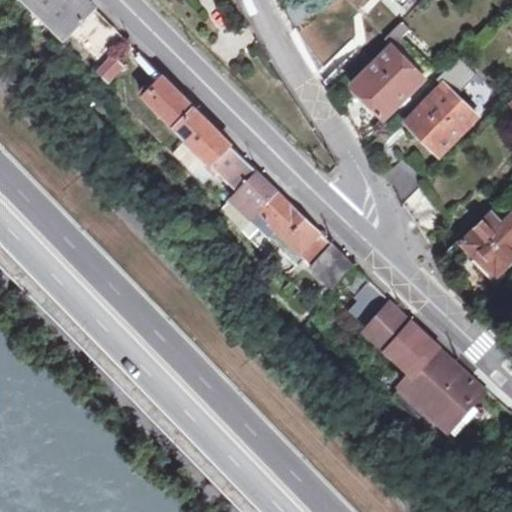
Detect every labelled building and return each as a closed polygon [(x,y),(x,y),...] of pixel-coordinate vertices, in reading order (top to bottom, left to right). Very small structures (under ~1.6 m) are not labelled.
[(32,0),(72,40),(100,12),(88,0),(32,0)] [(296,26),(314,10),(316,8),(308,0),(294,0),(286,8),(296,26)] [(397,0),(407,10),(417,0),(397,0)] [(329,27),(314,10),(296,26),(293,29),(305,49),(329,27)] [(385,119),(426,79),(406,58),(413,51),(402,39),(412,31),(405,23),(388,39),(393,46),(353,86),(360,93),(345,110),(354,124),(364,115),(368,119),(377,110),(385,119)] [(103,29),(87,47),(99,57),(115,39),(103,29)] [(433,72),(413,51),(406,58),(426,79),(433,72)] [(150,98),(168,79),(144,56),(138,62),(157,81),(145,94),(150,98)] [(463,59),(441,79),(447,85),(460,99),(481,78),(463,59)] [(188,100),(168,79),(150,98),(172,120),(190,102),(188,100)] [(460,99),(447,85),(412,120),(445,153),(479,119),(460,99)] [(172,120),(181,129),(199,111),(190,102),(172,120)] [(245,192),(262,173),(248,159),(199,111),(181,129),(245,192)] [(406,154),(388,171),(406,200),(428,179),(406,154)] [(275,223),(312,259),(319,265),(337,245),(262,173),(245,192),(236,202),(267,231),(275,223)] [(452,215),(428,179),(406,200),(430,236),(452,215)] [(511,219),(502,228),(491,216),(462,244),(499,281),(511,269),(511,219)] [(275,223),(267,231),(304,266),(312,259),(275,223)] [(441,236),(434,241),(440,250),(447,245),(441,236)] [(338,291),(359,266),(337,245),(319,265),(315,270),(338,291)] [(365,304),(382,320),(397,334),(411,319),(395,306),(398,303),(363,270),(348,287),(365,304)] [(303,332),(319,314),(303,299),(288,317),(303,332)] [(382,320),(365,304),(356,314),(373,329),(382,320)] [(397,334),(382,320),(373,329),(370,332),(392,353),(419,323),(412,317),(411,319),(397,334)] [(441,351),(405,388),(452,433),(488,395),(441,351)] [(452,433),(405,388),(395,399),(443,443),(452,433)]
